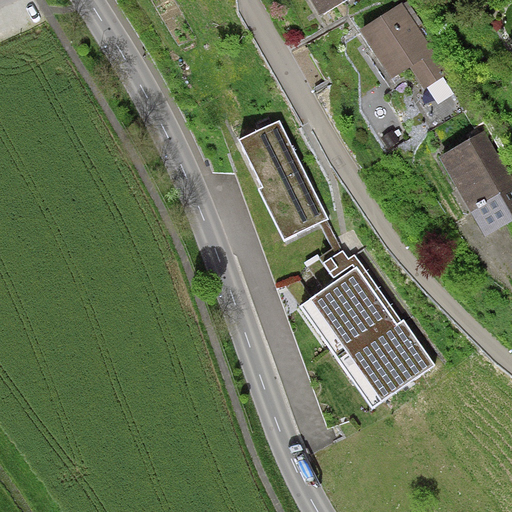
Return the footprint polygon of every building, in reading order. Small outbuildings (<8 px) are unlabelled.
[(302,0),(314,20),(349,0),(302,0)] [(401,4),(354,35),(387,85),(409,71),(421,90),(447,73),(401,4)] [(277,124),(234,146),(258,193),(252,196),(279,248),(318,229),(327,224),(277,124)] [(511,178),(484,133),(435,163),(483,242),(511,224),(511,178)] [(327,224),(318,229),(329,253),(307,266),(323,291),(352,271),(392,330),(402,323),(411,316),(365,250),(345,263),(327,224)] [(323,291),(294,312),(367,416),(434,369),(402,323),(392,330),(352,271),(323,291)]
